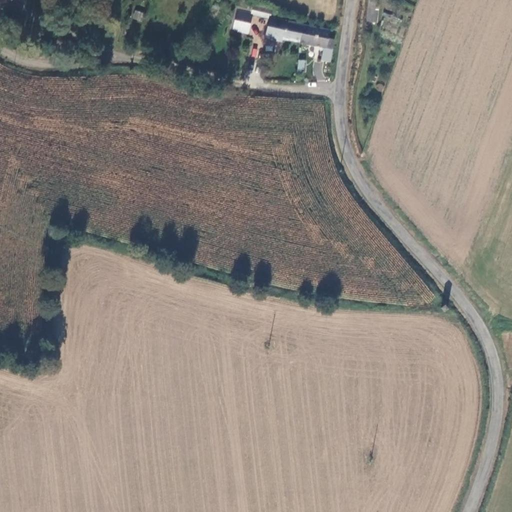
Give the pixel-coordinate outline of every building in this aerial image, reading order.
[(376,0),(367,0),(365,18),(374,19),(376,0)] [(276,7),(258,2),(255,10),(274,15),(276,7)] [(140,22),(144,13),(135,9),(131,17),(140,22)] [(245,33),(250,13),(236,10),(231,30),(245,33)] [(288,37),(303,41),(307,22),(277,16),(272,38),(286,41),(288,37)] [(329,35),(331,26),(307,22),(303,41),(332,49),(335,37),(329,35)] [(298,59),(296,70),(307,72),(309,61),(298,59)] [(447,309),(442,304),(438,308),(443,313),(447,309)]
